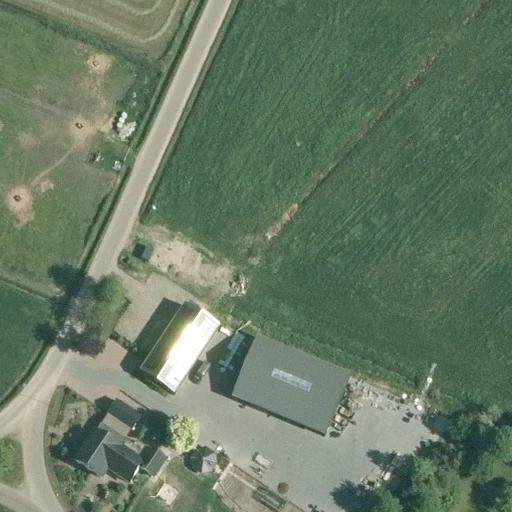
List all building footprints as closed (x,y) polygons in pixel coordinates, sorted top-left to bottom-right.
[(166,300),(126,370),(161,389),(200,320),(166,300)] [(238,332),(214,391),(306,430),(331,371),(238,332)] [(131,431),(143,413),(120,397),(117,402),(107,415),(131,431)] [(105,417),(100,425),(75,462),(100,479),(107,469),(129,484),(139,469),(152,478),(164,461),(136,442),(133,447),(124,440),(129,433),(105,417)] [(215,454),(206,448),(196,451),(190,460),(191,470),(200,476),(210,473),(216,464),(215,454)]
